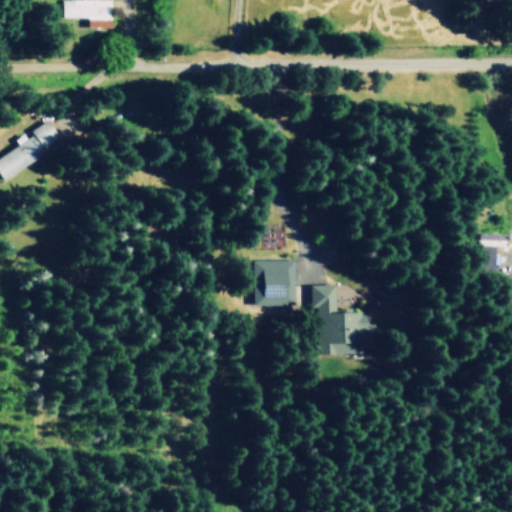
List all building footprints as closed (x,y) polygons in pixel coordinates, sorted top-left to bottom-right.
[(108,0),(58,0),(59,18),(85,17),(85,27),(109,27),(108,0)] [(0,179),(42,154),(38,147),(55,136),(45,120),(22,135),(22,134),(12,140),(15,145),(0,154),(0,179)] [(290,259),(250,260),(251,305),(291,304),(290,259)] [(315,353),(361,352),(361,346),(373,346),(372,323),(363,323),(362,309),(334,309),(333,284),(313,284),(315,353)] [(375,310),(404,309),(403,288),(374,289),(375,310)]
